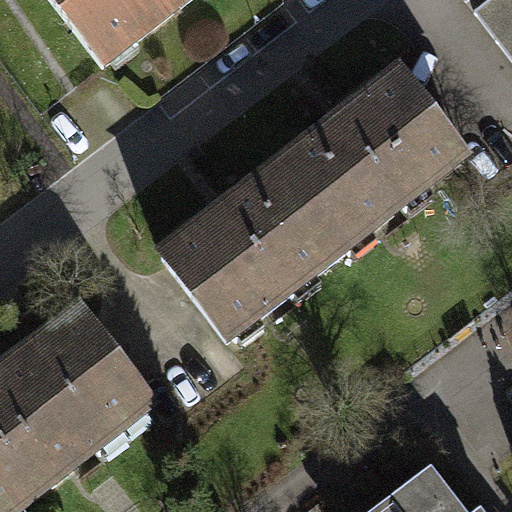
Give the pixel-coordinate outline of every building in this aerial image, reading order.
[(42,0),(98,74),(197,0),(42,0)] [(511,0),(491,0),(511,27),(511,0)] [(232,211),(166,262),(234,352),(471,173),(403,82),(342,128),(232,211)] [(80,322),(0,383),(0,511),(31,511),(155,419),(80,322)] [(465,511),(438,475),(386,511),(465,511)]
